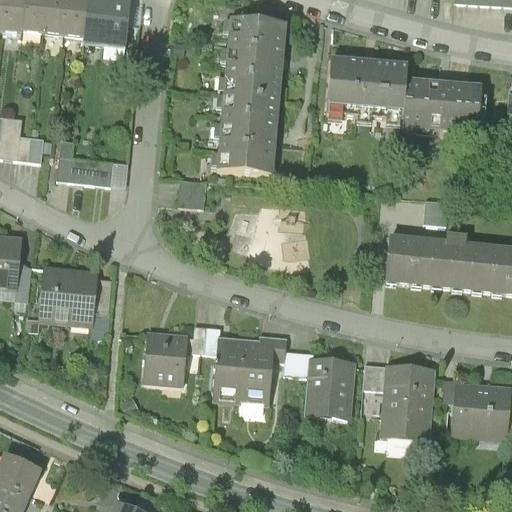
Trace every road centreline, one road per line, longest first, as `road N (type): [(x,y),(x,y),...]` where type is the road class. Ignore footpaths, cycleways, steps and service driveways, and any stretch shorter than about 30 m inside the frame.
road 1 (residential): [(125,250),(231,291),(361,326),(511,352)]
road 2 (tertiary): [(304,511),(183,476),(0,393)]
road 3 (residential): [(159,0),(140,216),(125,250)]
road 4 (residential): [(298,0),(511,52)]
road 5 (residential): [(125,250),(0,196)]
